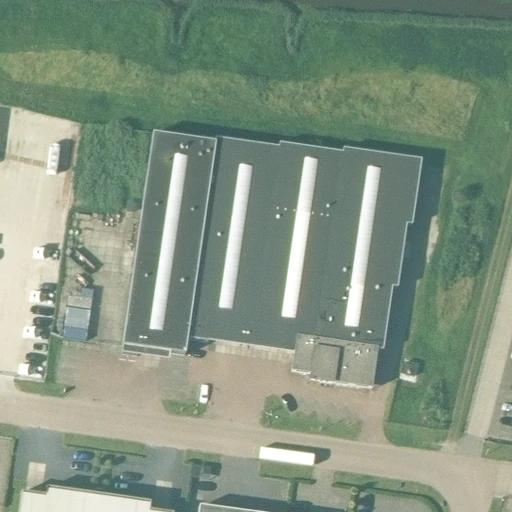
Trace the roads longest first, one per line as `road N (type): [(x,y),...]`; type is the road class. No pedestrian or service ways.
road 1 (unclassified): [(461,511),(453,487),(432,470),(0,411)]
road 2 (track): [(432,470),(448,452),(511,194)]
